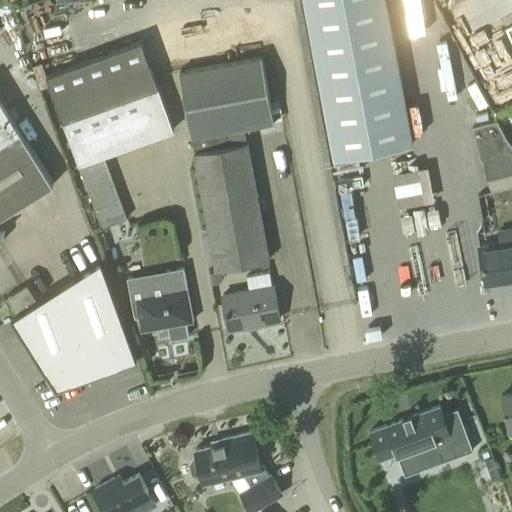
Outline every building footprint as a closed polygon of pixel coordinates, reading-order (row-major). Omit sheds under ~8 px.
[(304,0),(334,158),(413,143),(386,0),(304,0)] [(46,72),(57,103),(102,225),(127,216),(120,198),(116,200),(100,154),(173,128),(141,38),(46,72)] [(227,129),(273,121),(261,55),(179,70),(194,150),(230,144),(227,129)] [(0,97),(0,242),(1,241),(1,237),(0,234),(5,232),(4,231),(0,232),(0,216),(54,183),(0,97)] [(481,158),(484,158),(490,188),(511,183),(511,145),(505,136),(497,120),(473,127),(481,158)] [(248,141),(230,144),(194,150),(216,269),(270,259),(248,141)] [(479,246),(486,283),(511,278),(511,228),(498,231),(500,243),(479,246)] [(101,258),(63,282),(96,370),(137,355),(101,258)] [(194,320),(187,286),(184,267),(131,277),(141,330),(157,327),(157,329),(169,327),(171,339),(189,336),(186,322),(194,320)] [(274,284),(272,285),(269,271),(247,275),(250,289),(223,294),(229,328),(280,318),(274,284)] [(58,384),(96,370),(63,282),(37,299),(14,313),(58,384)] [(5,297),(14,313),(37,299),(27,283),(5,297)] [(511,392),(502,394),(508,432),(511,431),(511,392)] [(412,447),(420,469),(444,460),(440,449),(454,444),(440,405),(370,430),(380,458),(412,447)] [(222,438),(223,442),(195,449),(197,458),(193,459),(191,463),(193,471),(197,474),(201,473),(203,483),(261,469),(252,431),(222,438)] [(119,474),(95,487),(107,511),(119,511),(128,507),(125,502),(149,490),(139,473),(123,481),(119,474)] [(271,474),(269,474),(241,492),(252,511),(282,493),(271,474)]
